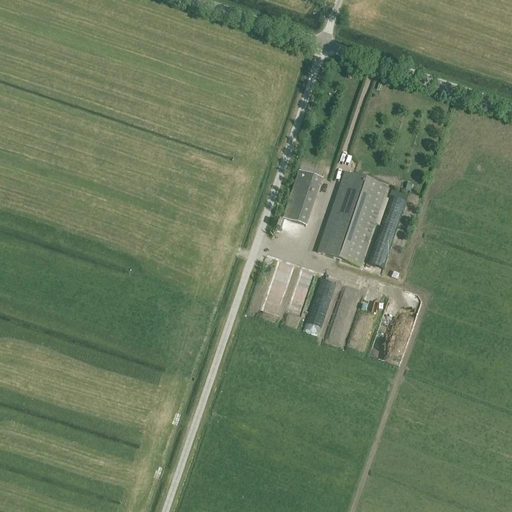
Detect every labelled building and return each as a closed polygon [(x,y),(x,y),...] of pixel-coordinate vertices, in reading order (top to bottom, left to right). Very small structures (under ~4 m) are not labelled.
[(305,228),(321,180),(298,172),(282,220),(305,228)] [(360,268),(387,188),(344,174),(318,254),(360,268)] [(289,308),(300,312),(306,295),(295,291),(289,308)] [(309,317),(323,321),(327,308),(314,303),(309,317)] [(352,307),(337,303),(327,341),(342,345),(352,307)] [(303,335),(317,339),(320,327),(306,323),(303,335)]
